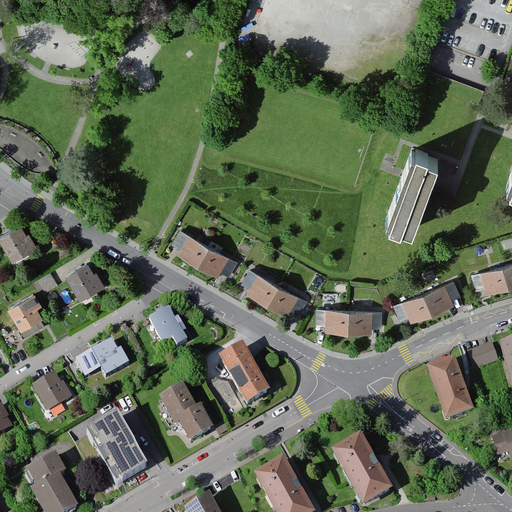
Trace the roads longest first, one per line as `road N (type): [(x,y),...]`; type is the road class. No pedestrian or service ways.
road 1 (residential): [(354,376),(123,511)]
road 2 (tertiary): [(171,282),(354,376)]
road 3 (residential): [(171,282),(0,386)]
road 4 (tertiary): [(17,190),(171,282)]
road 5 (residential): [(354,376),(488,490)]
road 6 (tertiary): [(511,311),(354,376)]
